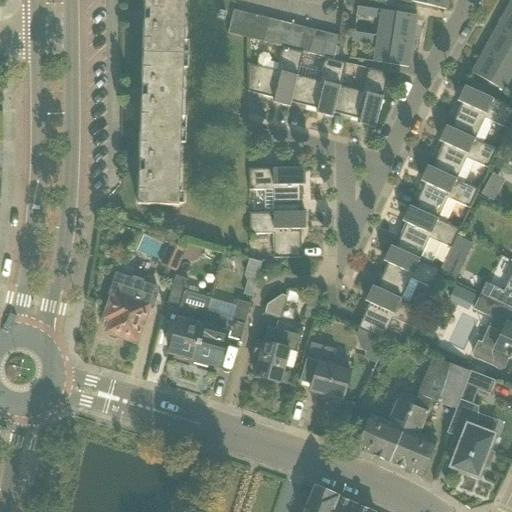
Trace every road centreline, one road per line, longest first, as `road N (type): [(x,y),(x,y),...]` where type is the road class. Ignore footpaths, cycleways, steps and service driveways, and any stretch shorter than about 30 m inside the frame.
road 1 (residential): [(49,382),(307,458),(426,511)]
road 2 (tertiary): [(39,346),(70,196),(71,33)]
road 3 (tertiary): [(34,33),(34,194),(10,340)]
road 4 (residential): [(465,0),(384,165)]
road 5 (residential): [(384,165),(347,241),(342,154)]
